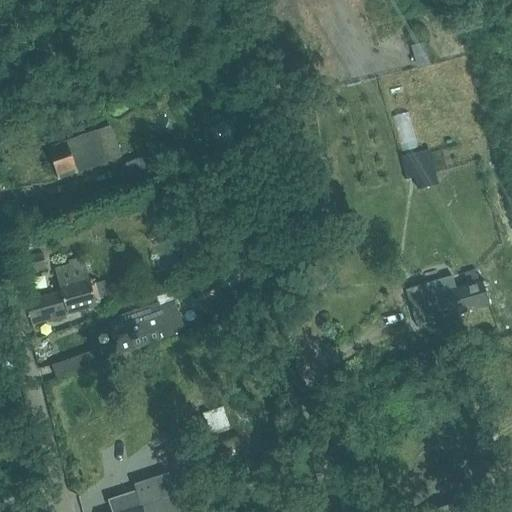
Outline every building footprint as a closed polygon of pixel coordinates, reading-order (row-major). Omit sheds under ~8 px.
[(411,48),(416,71),(430,66),(424,44),(411,48)] [(406,113),(390,117),(400,152),(415,147),(406,113)] [(209,129),(214,141),(238,132),(232,119),(209,129)] [(58,180),(121,157),(110,126),(86,136),(82,126),(48,139),(52,148),(47,150),(58,180)] [(188,156),(199,165),(207,154),(197,146),(188,156)] [(400,160),(406,181),(439,173),(434,152),(400,160)] [(125,165),(134,191),(159,181),(156,173),(162,171),(153,153),(125,165)] [(245,199),(240,185),(221,193),(225,206),(245,199)] [(182,233),(187,247),(200,243),(194,229),(182,233)] [(40,233),(13,241),(23,276),(47,269),(42,254),(30,257),(24,239),(40,234),(40,233)] [(32,326),(98,307),(96,302),(91,286),(84,261),(80,262),(79,258),(68,262),(69,265),(54,270),(61,293),(25,303),(32,326)] [(246,285),(240,269),(220,276),(225,292),(246,285)] [(417,327),(464,315),(464,314),(490,306),(483,281),(478,282),(475,271),(464,274),(467,285),(456,288),(453,277),(405,290),(417,327)] [(259,277),(264,295),(273,292),(268,274),(259,277)] [(91,286),(96,302),(109,297),(105,282),(91,286)] [(176,288),(175,285),(154,294),(155,295),(176,288)] [(180,301),(176,288),(155,295),(158,304),(106,321),(114,344),(51,366),(56,379),(185,333),(175,302),(180,301)] [(263,306),(269,323),(280,319),(273,301),(263,306)] [(117,412),(124,410),(113,367),(106,369),(117,412)] [(410,371),(363,385),(365,393),(412,378),(410,371)] [(202,414),(209,434),(229,428),(222,407),(202,414)] [(237,433),(192,448),(200,469),(244,454),(237,433)] [(143,447),(148,457),(164,449),(159,439),(143,447)] [(132,482),(135,490),(142,511),(191,511),(184,493),(176,496),(168,474),(146,481),(145,478),(132,482)] [(142,511),(135,490),(105,500),(108,511),(142,511)] [(511,511),(511,499),(483,508),(483,511),(511,511)] [(432,511),(470,511),(467,502),(432,511)]
